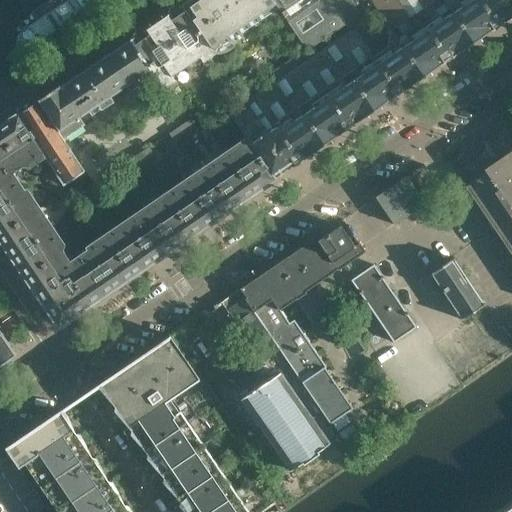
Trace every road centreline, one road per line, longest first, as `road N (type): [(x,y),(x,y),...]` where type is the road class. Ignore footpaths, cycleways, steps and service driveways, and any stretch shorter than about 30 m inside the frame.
road 1 (residential): [(0,410),(511,61)]
road 2 (residential): [(159,0),(0,106)]
